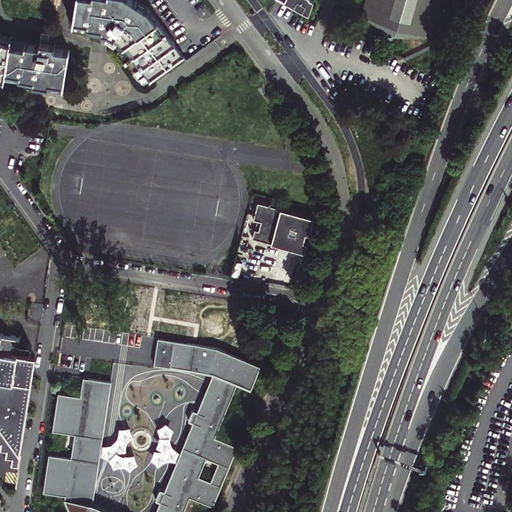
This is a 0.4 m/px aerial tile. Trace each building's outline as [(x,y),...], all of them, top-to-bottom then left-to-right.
[(105,33),(104,37),(109,38),(115,40),(117,38),(123,41),(153,81),(186,57),(180,49),(151,10),(135,0),(80,0),(76,28),(105,33)] [(274,0),(274,1),(306,19),(311,4),(306,1),(306,0),(274,0)] [(445,0),(370,0),(370,2),(365,17),(396,37),(433,38),(438,22),(445,0)] [(5,44),(0,41),(0,77),(7,79),(8,75),(37,80),(36,83),(46,85),(51,85),(52,82),(66,84),(71,52),(57,49),(58,46),(44,44),(43,47),(14,42),(13,45),(5,44)] [(253,236),(306,251),(308,242),(305,242),(307,233),(311,234),(315,217),(259,201),(254,218),(262,220),(260,229),(256,228),(253,236)] [(150,296),(148,318),(168,320),(170,298),(150,296)] [(220,320),(222,305),(191,302),(190,317),(220,320)] [(0,434),(4,435),(3,442),(10,443),(9,448),(15,449),(14,456),(21,457),(37,348),(19,345),(19,341),(26,342),(30,341),(32,340),(32,337),(31,334),(29,332),(21,331),(21,328),(0,324),(0,434)] [(171,367),(171,366),(214,372),(156,511),(115,511),(93,503),(111,381),(83,377),(80,396),(58,393),(53,430),(75,434),(71,457),(49,454),(44,492),(66,495),(65,499),(71,511),(199,511),(203,504),(213,508),(238,448),(216,438),(239,385),(252,391),(262,367),(219,349),(187,342),(158,338),(154,364),(171,367)]
